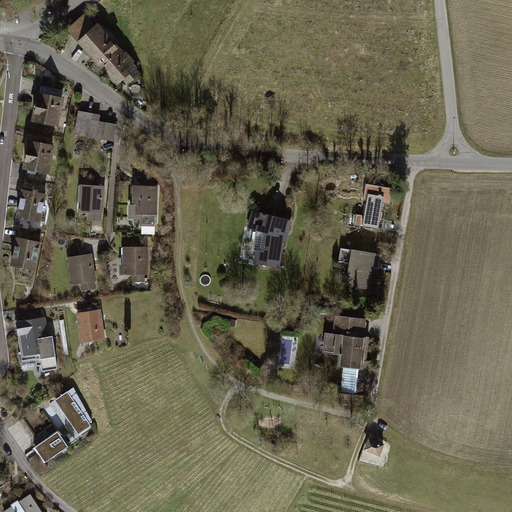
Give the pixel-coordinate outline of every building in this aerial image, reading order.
[(125,54),(98,24),(96,26),(85,14),(66,31),(77,43),(118,86),(123,82),(127,86),(143,73),(134,63),(136,62),(127,52),(125,54)] [(67,92),(40,86),(33,121),(60,126),(67,92)] [(102,114),(81,111),(78,130),(91,132),(90,139),(116,143),(118,125),(101,122),(102,114)] [(53,141),(31,141),(31,176),(53,176),(53,141)] [(391,182),(361,177),(354,217),(385,222),(391,182)] [(105,184),(81,182),(79,215),(103,216),(105,184)] [(156,185),(133,185),(133,218),(157,218),(156,185)] [(49,191),(25,190),(25,221),(49,222),(49,191)] [(292,222),(253,212),(248,228),(257,232),(253,263),(281,269),(284,242),(288,242),(292,222)] [(47,237),(19,236),(18,270),(46,270),(47,237)] [(150,248),(121,249),(122,284),(151,283),(150,248)] [(382,255),(342,248),(339,262),(350,265),(347,287),(371,291),(374,269),(380,269),(382,255)] [(94,253),(71,254),(73,291),(96,290),(94,253)] [(102,311),(78,313),(81,347),(104,345),(102,311)] [(368,319),(336,315),(333,334),(326,333),(324,354),(339,357),(337,368),(342,370),(339,405),(363,408),(364,394),(370,394),(374,370),(364,369),(369,338),(365,338),(368,319)] [(48,320),(22,326),(32,373),(58,367),(48,320)] [(71,386),(53,399),(76,433),(88,424),(87,422),(90,420),(71,386)] [(55,431),(31,447),(42,462),(65,446),(55,431)] [(389,442),(373,436),(368,449),(384,455),(389,442)] [(0,491),(8,486),(0,473),(0,491)] [(54,511),(40,493),(15,511),(54,511)]
